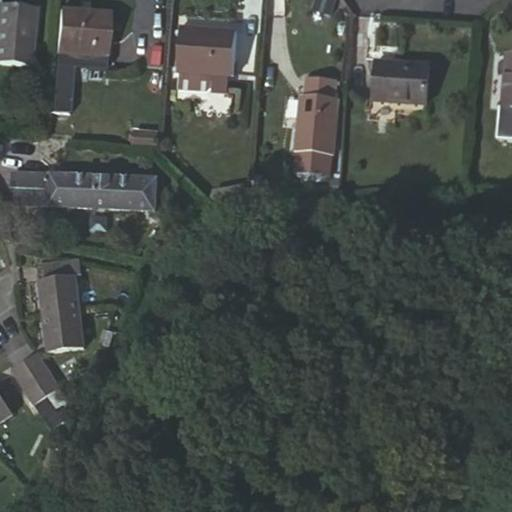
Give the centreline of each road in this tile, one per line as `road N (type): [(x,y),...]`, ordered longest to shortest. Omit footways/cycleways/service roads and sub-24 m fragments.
road 1 (track): [(197,511),(263,393),(269,349),(225,293),(130,253),(77,241),(14,250)]
road 2 (track): [(266,375),(309,386),(511,303)]
road 3 (unknown): [(0,144),(39,150),(158,133)]
